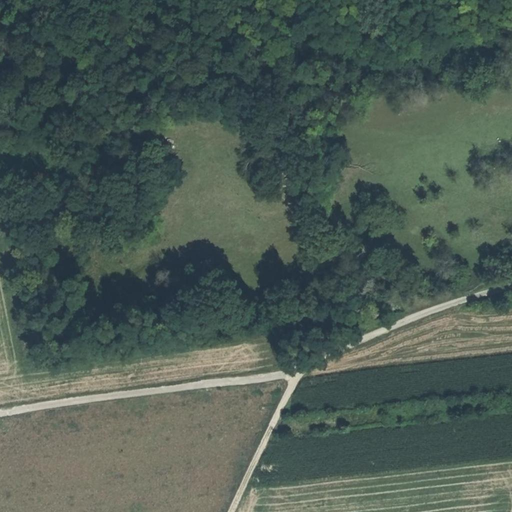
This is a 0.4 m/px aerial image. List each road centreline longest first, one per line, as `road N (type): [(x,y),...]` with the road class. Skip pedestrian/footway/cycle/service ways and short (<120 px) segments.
road 1 (track): [(303,367),(0,407)]
road 2 (residential): [(511,281),(424,310),(303,367)]
road 3 (track): [(303,367),(235,511)]
